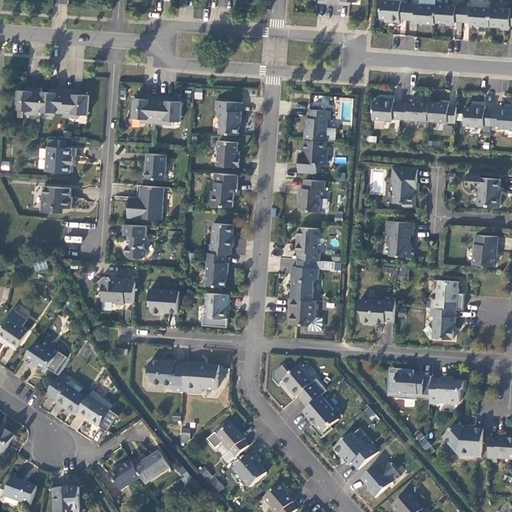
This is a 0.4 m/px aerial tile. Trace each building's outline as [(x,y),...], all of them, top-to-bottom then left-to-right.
[(399,18),(407,19),(408,2),(401,2),(400,0),(380,0),(379,17),(384,18),(384,21),(399,22),(399,18)] [(414,20),(414,22),(434,24),(434,22),(436,3),(435,0),(419,0),(419,3),(408,2),(407,19),(414,20)] [(454,21),(462,21),(463,5),(436,3),(434,22),(454,23),(454,21)] [(490,7),(463,5),(462,21),(469,22),(469,25),(489,26),(490,7)] [(511,9),(490,7),(489,26),(509,28),(509,25),(511,25),(511,9)] [(42,92),(43,88),(33,87),(33,91),(18,90),(16,110),(31,111),(31,115),(41,115),(41,111),(42,92)] [(65,105),(66,90),(57,89),(57,93),(42,92),(41,111),(56,112),(57,106),(65,105)] [(74,90),(66,90),(65,105),(64,117),(72,118),(72,114),(88,115),(89,95),(74,94),(74,90)] [(148,123),(156,124),(158,96),(150,95),(150,100),(134,99),(133,118),(148,119),(148,123)] [(158,96),(156,124),(165,124),(165,120),(180,121),(182,102),(167,101),(167,97),(158,96)] [(221,120),(220,133),(239,135),(240,121),(241,121),(242,112),(240,111),(241,102),(216,100),(215,110),(218,110),(218,117),(221,120)] [(378,103),(373,103),(372,121),(392,123),(392,121),(454,125),(456,108),(448,108),(448,106),(408,103),(408,105),(393,104),(393,100),(379,100),(378,103)] [(470,109),(465,108),(464,127),(483,129),(484,127),(499,128),(499,129),(511,130),(511,108),(500,107),(500,111),(499,111),(485,110),(485,106),(470,105),(470,109)] [(324,141),(326,141),(327,119),(330,119),(330,110),(310,109),(309,117),(307,118),(307,131),(305,131),(305,139),(306,139),(324,141)] [(443,125),(443,134),(451,135),(452,126),(443,125)] [(324,149),(324,141),(306,139),(305,154),(300,153),(299,171),(317,173),(318,164),(327,164),(328,149),(324,149)] [(217,166),(239,167),(240,158),(237,158),(238,142),(219,141),(217,166)] [(72,147),(48,146),(46,171),(71,173),(71,165),(74,165),(74,156),(72,156),(72,147)] [(165,180),(167,154),(148,153),(145,178),(165,180)] [(1,161),(1,170),(9,170),(9,161),(1,161)] [(395,187),(394,201),(404,202),(404,205),(414,206),(415,188),(418,189),(419,169),(395,167),(393,184),(395,187)] [(239,175),(218,173),(217,182),(215,182),(214,191),(211,191),(211,205),(234,207),(234,189),(237,189),(239,175)] [(479,205),(501,207),(502,195),(500,194),(501,179),(481,178),(479,205)] [(325,190),(326,181),(304,179),(304,188),(300,188),(299,197),(301,197),(300,210),(320,211),(321,190),(325,190)] [(71,187),(43,186),(41,211),(58,212),(58,207),(71,208),(72,197),(70,197),(71,187)] [(166,187),(141,186),(141,198),(136,198),(135,199),(134,202),(129,202),(128,217),(162,220),(166,187)] [(415,222),(387,220),(387,232),(389,232),(388,240),(391,243),(390,254),(414,257),(415,247),(410,247),(412,234),(414,234),(415,222)] [(208,253),(227,254),(231,254),(232,247),(233,247),(234,238),(233,238),(233,225),(213,223),(212,244),(208,244),(208,253)] [(147,225),(125,224),(124,235),(129,235),(129,245),(126,246),(126,253),(130,257),(144,258),(147,255),(147,250),(145,248),(145,243),(148,240),(148,236),(146,235),(147,225)] [(317,260),(320,261),(321,253),(318,252),(319,228),(300,227),(298,241),(297,241),(296,251),(299,251),(298,259),(317,260)] [(497,246),(498,237),(476,235),(474,253),(475,253),(474,265),(494,266),(495,255),(497,255),(498,246),(497,246)] [(208,253),(205,252),(205,262),(208,262),(206,286),(226,287),(227,273),(228,272),(229,263),(226,263),(227,254),(208,253)] [(317,260),(298,259),(298,266),(292,266),(290,298),(317,300),(317,260)] [(36,271),(47,268),(45,261),(34,264),(36,271)] [(408,278),(408,269),(400,268),(400,278),(408,278)] [(126,302),(134,302),(136,280),(127,279),(127,278),(116,278),(117,280),(112,280),(110,277),(104,277),(98,282),(103,288),(103,300),(113,301),(116,304),(126,304),(126,302)] [(432,298),(432,307),(452,308),(452,300),(459,301),(459,292),(458,292),(459,280),(438,279),(437,298),(432,298)] [(164,312),(179,312),(180,290),(151,289),(150,299),(152,302),(151,311),(154,314),(160,315),(164,312)] [(229,303),(230,294),(207,293),(206,315),(208,317),(226,319),(227,302),(229,303)] [(396,304),(397,297),(387,297),(387,300),(361,298),(360,308),(362,311),(361,320),(364,322),(370,323),(373,321),(385,322),(385,321),(395,322),(396,304)] [(315,318),(317,300),(290,298),(289,309),(290,309),(289,323),(310,325),(315,318)] [(432,307),(431,307),(431,315),(434,315),(433,337),(453,339),(454,325),(455,325),(456,316),(455,316),(455,309),(452,308),(432,307)] [(0,328),(0,338),(5,341),(8,337),(19,345),(29,330),(22,327),(26,321),(12,310),(0,328)] [(23,326),(28,330),(34,321),(29,318),(23,326)] [(8,337),(5,341),(17,349),(19,345),(8,337)] [(36,343),(24,360),(31,365),(31,364),(46,374),(57,357),(36,343)] [(173,391),(184,391),(186,363),(175,362),(176,361),(165,360),(166,361),(151,360),(150,361),(149,371),(151,374),(151,380),(153,383),(162,383),(165,386),(173,387),(173,391)] [(186,363),(184,391),(202,393),(202,388),(218,389),(219,365),(207,364),(207,366),(202,365),(202,362),(186,361),(186,363)] [(304,402),(319,389),(314,383),(314,382),(300,366),(284,379),(292,389),(291,390),(297,397),(298,396),(304,402)] [(432,378),(432,376),(418,376),(418,383),(413,383),(414,375),(414,370),(397,369),(397,374),(389,373),(388,394),(396,394),(396,397),(396,399),(417,401),(418,398),(418,396),(430,396),(430,399),(431,399),(432,378)] [(431,399),(430,403),(439,404),(439,403),(446,403),(449,401),(451,405),(457,405),(460,402),(461,392),(464,390),(464,382),(450,381),(450,378),(442,377),(440,379),(432,378),(431,399)] [(55,402),(76,416),(78,413),(88,399),(80,393),(69,385),(59,378),(48,395),(56,400),(55,402)] [(72,380),(69,385),(80,393),(83,388),(72,380)] [(88,399),(78,413),(100,426),(111,411),(111,410),(114,405),(101,396),(102,395),(94,390),(88,399)] [(323,395),(303,412),(310,420),(311,418),(314,422),(316,424),(312,426),(323,438),(334,429),(332,426),(340,419),(333,411),(335,409),(323,395)] [(372,420),(377,416),(368,407),(364,411),(372,420)] [(215,430),(207,437),(215,446),(223,440),(230,449),(223,455),(228,461),(249,444),(244,438),(245,437),(239,429),(238,430),(231,421),(217,432),(215,430)] [(459,422),(442,437),(458,456),(480,458),(482,429),(468,428),(467,430),(462,429),(462,426),(459,422)] [(4,431),(0,428),(0,450),(4,453),(16,436),(5,429),(4,431)] [(181,429),(181,443),(189,443),(190,430),(181,429)] [(353,463),(359,470),(380,452),(375,447),(371,447),(369,449),(362,440),(361,442),(353,433),(335,448),(341,456),(344,456),(351,464),(353,463)] [(425,438),(419,442),(425,450),(432,446),(425,438)] [(490,438),(488,462),(496,463),(496,459),(511,460),(511,439),(506,439),(506,438),(497,438),(497,439),(490,438)] [(260,458),(253,450),(233,467),(249,486),(266,471),(257,460),(260,458)] [(142,476),(147,484),(171,467),(160,451),(136,468),(142,476)] [(136,468),(130,459),(108,473),(120,490),(142,476),(136,468)] [(184,464),(177,467),(184,483),(191,480),(184,464)] [(376,498),(401,477),(389,464),(382,469),(379,466),(377,466),(362,479),(369,487),(368,489),(376,498)] [(206,467),(200,472),(218,493),(224,488),(206,467)] [(38,487),(12,476),(5,495),(31,505),(38,487)] [(263,496),(276,511),(291,511),(296,508),(291,502),(293,500),(278,483),(263,496)] [(81,511),(79,488),(54,488),(54,511),(72,511),(73,511),(81,511)] [(425,511),(409,492),(393,505),(398,511),(425,511)]
